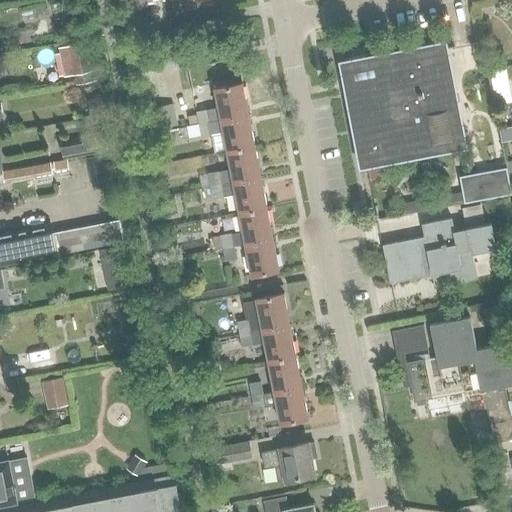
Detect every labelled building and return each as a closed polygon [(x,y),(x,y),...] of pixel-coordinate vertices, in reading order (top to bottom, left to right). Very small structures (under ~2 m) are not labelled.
[(64,7),(62,0),(48,0),(50,10),(64,7)] [(148,0),(131,0),(134,9),(150,6),(148,0)] [(95,71),(90,42),(59,48),(64,76),(75,74),(77,84),(96,80),(95,71)] [(483,42),(472,44),(474,55),(485,53),(483,42)] [(442,49),(350,67),(368,159),(460,141),(442,49)] [(47,74),(37,76),(39,86),(49,84),(47,74)] [(210,122),(222,119),(222,120),(250,114),(244,83),(216,88),(220,107),(207,109),(210,122)] [(504,91),(494,93),(497,106),(507,104),(504,91)] [(174,104),(152,108),(157,130),(178,126),(174,104)] [(197,111),(199,124),(210,122),(207,109),(197,111)] [(210,122),(212,134),(224,132),(228,151),(256,145),(250,114),(222,120),(222,119),(210,122)] [(82,138),(60,142),(63,158),(111,150),(107,126),(103,127),(101,117),(80,121),(82,130),(80,130),(82,138)] [(199,124),(188,126),(190,137),(201,135),(201,136),(212,134),(210,122),(199,124)] [(509,128),(501,130),(504,141),(511,139),(511,127),(510,128),(509,128)] [(262,176),(256,145),(228,151),(234,182),(262,176)] [(107,154),(90,158),(94,178),(90,179),(93,190),(114,186),(107,154)] [(68,159),(54,161),(56,171),(70,169),(68,159)] [(53,174),(51,162),(2,171),(4,183),(53,174)] [(511,187),(508,168),(462,177),(467,203),(511,193),(511,187)] [(211,185),(211,186),(222,184),(220,171),(209,173),(211,185)] [(234,182),(222,184),(225,196),(236,194),(240,212),(268,207),(262,176),(234,182)] [(225,196),(222,184),(211,186),(214,198),(225,196)] [(424,209),(459,201),(457,193),(422,201),(424,209)] [(168,198),(161,200),(165,215),(172,214),(168,198)] [(231,233),(234,246),(246,243),(274,238),(268,207),(240,212),(244,231),(231,233)] [(425,236),(384,245),(392,282),(446,271),(449,284),(478,278),(473,253),(497,248),(492,223),(455,230),(453,218),(423,224),(425,236)] [(0,264),(124,241),(120,220),(52,234),(51,226),(0,235),(0,264)] [(234,246),(231,233),(221,235),(223,248),(234,246)] [(274,238),(246,243),(246,244),(252,275),(280,269),(274,238)] [(131,285),(123,246),(101,251),(108,289),(131,285)] [(234,246),(223,248),(225,260),(236,258),(234,246)] [(263,329),(263,330),(291,324),(285,293),(257,298),(263,329)] [(441,358),(409,364),(416,399),(429,397),(429,399),(484,388),(495,442),(511,438),(511,423),(504,384),(511,382),(511,344),(499,347),(499,344),(478,349),(471,316),(433,324),(441,358)] [(238,321),(241,334),(251,332),(249,319),(238,321)] [(241,334),(238,321),(229,323),(231,336),(241,334)] [(263,329),(251,332),(254,344),(265,342),(269,361),(297,355),(291,324),(263,330),(263,329)] [(243,346),(254,344),(251,332),(241,334),(243,346)] [(297,355),(269,361),(275,391),(303,386),(297,355)] [(219,356),(201,359),(204,372),(221,369),(219,356)] [(141,363),(121,367),(122,375),(136,380),(144,379),(141,363)] [(162,394),(159,374),(156,374),(146,376),(149,396),(160,394),(162,394)] [(68,406),(62,376),(41,381),(47,410),(68,406)] [(250,382),(253,395),(263,393),(261,380),(250,382)] [(275,391),(263,394),(266,406),(277,404),(281,423),(309,418),(303,386),(275,391)] [(266,406),(263,393),(253,395),(255,408),(266,406)] [(248,440),(213,447),(216,460),(251,454),(248,440)] [(281,447),(281,448),(262,451),(264,466),(274,464),(277,480),(286,479),(314,474),(311,458),(317,457),(314,442),(308,443),(308,442),(281,447)] [(148,462),(135,454),(125,469),(139,477),(148,462)] [(0,507),(17,505),(17,504),(35,500),(26,458),(9,462),(0,463),(0,507)] [(0,511),(179,511),(172,475),(39,500),(40,502),(0,509),(0,511)] [(38,487),(40,499),(49,497),(47,485),(38,487)] [(286,498),(264,502),(265,511),(314,511),(314,504),(288,509),(286,498)]
